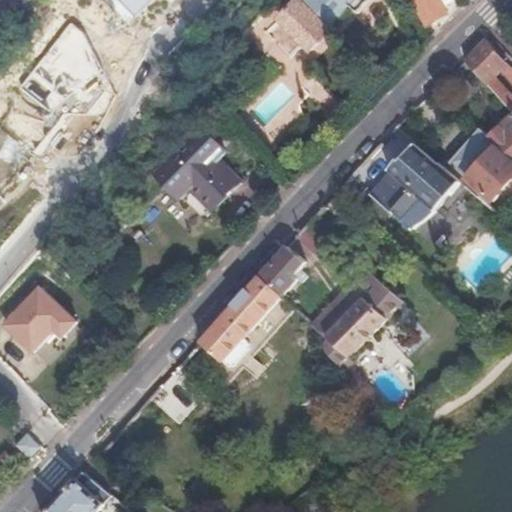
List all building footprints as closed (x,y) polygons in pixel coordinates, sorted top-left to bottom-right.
[(299,0),(280,21),(304,44),(310,50),(353,5),(360,13),(372,0),(299,0)] [(449,14),(440,0),(413,0),(429,26),(449,14)] [(304,44),(280,21),(268,35),(291,58),(304,44)] [(509,64),(487,39),(466,59),(488,84),(496,77),(501,72),(509,64)] [(511,66),(509,64),(501,72),(511,83),(511,66)] [(246,105),(277,134),(304,104),(273,76),(246,105)] [(511,93),(496,77),(488,84),(511,110),(511,93)] [(440,132),(415,110),(399,126),(425,149),(440,132)] [(511,114),(490,136),(498,145),(511,156),(511,114)] [(218,157),(207,147),(215,138),(203,126),(187,142),(192,148),(179,161),(173,156),(155,174),(179,197),(189,187),(214,211),(242,181),(218,157)] [(511,156),(498,145),(490,136),(472,156),(481,164),(468,178),(495,203),(511,183),(511,156)] [(226,149),(215,138),(207,147),(218,157),(226,149)] [(463,182),(417,144),(372,194),(394,214),(395,212),(416,229),(421,224),(421,225),(427,221),(438,212),(437,211),(463,182)] [(334,235),(317,220),(299,238),(317,254),(331,238),(334,235)] [(331,238),(317,254),(331,267),(345,250),(331,238)] [(308,263),(288,247),(262,275),(286,295),(300,279),(296,276),(308,263)] [(362,264),(348,281),(353,286),(363,295),(360,298),(359,300),(359,303),(359,305),(346,319),(328,337),(330,338),(327,346),(328,351),(342,367),(406,302),(362,264)] [(262,275),(202,342),(225,362),(221,366),(229,373),(254,345),(247,339),(283,298),(286,295),(262,275)] [(353,286),(333,307),(346,319),(359,305),(359,303),(359,300),(360,298),(363,295),(353,286)] [(77,325),(40,288),(5,323),(36,354),(56,334),(62,340),(77,325)] [(346,319),(333,307),(315,326),(328,337),(346,319)] [(63,511),(121,511),(127,506),(86,472),(56,505),(63,511)]
